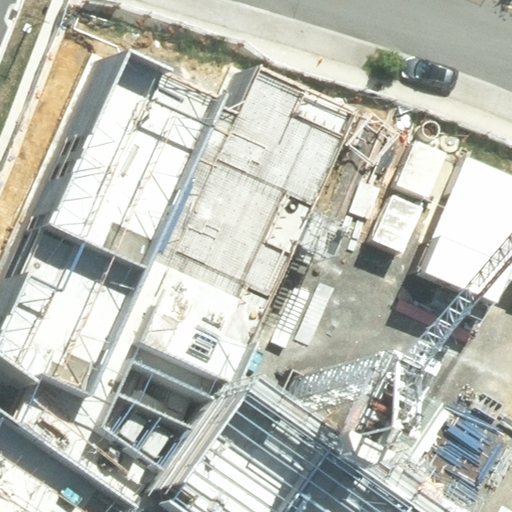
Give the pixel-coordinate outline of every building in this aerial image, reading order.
[(214,0),(211,0),(197,41),(279,70),(293,27),(214,0)] [(301,300),(426,136),(340,71),(216,235),(301,300)] [(421,200),(413,240),(460,249),(467,209),(421,200)] [(118,224),(100,269),(177,301),(195,256),(118,224)] [(81,307),(60,355),(145,392),(166,344),(81,307)] [(228,511),(287,461),(217,381),(66,511),(228,511)]
